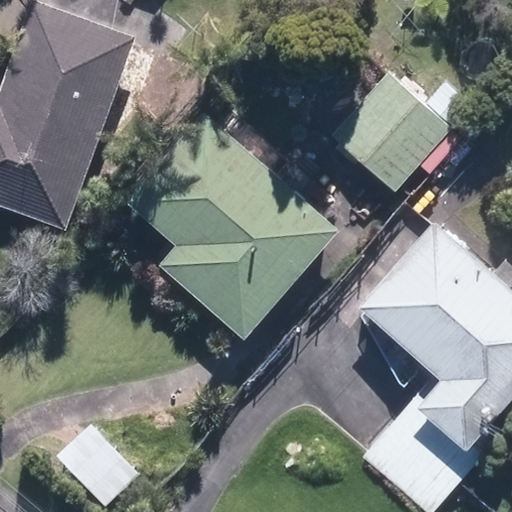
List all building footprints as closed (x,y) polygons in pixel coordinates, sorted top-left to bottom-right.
[(78,0),(45,0),(13,88),(0,83),(0,192),(79,221),(150,26),(78,0)] [(397,65),(343,127),(409,183),(463,121),(397,65)] [(175,254),(261,328),(356,219),(219,100),(141,190),(192,234),(175,254)] [(432,392),(482,436),(511,401),(511,267),(447,212),(373,297),(454,367),(432,392)] [(80,427),(47,460),(95,507),(128,474),(80,427)]
